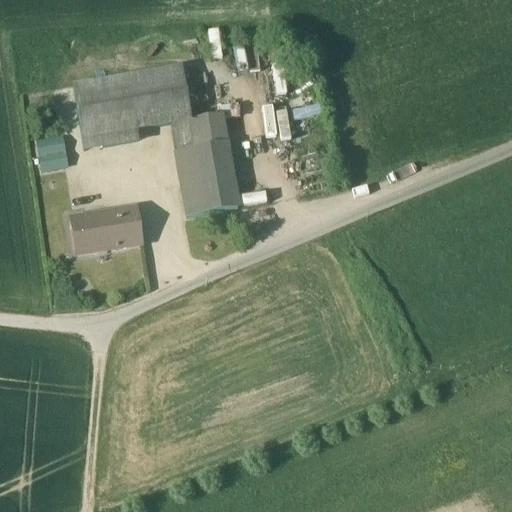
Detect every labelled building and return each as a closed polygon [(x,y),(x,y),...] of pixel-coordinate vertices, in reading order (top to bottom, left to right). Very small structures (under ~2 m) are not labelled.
[(179,44),(151,45),(151,54),(179,53),(179,44)] [(180,73),(162,76),(166,103),(184,100),(180,73)] [(162,76),(90,88),(94,116),(166,103),(162,76)] [(90,88),(72,91),(77,119),(94,116),(90,88)] [(166,103),(94,116),(100,151),(136,145),(134,134),(175,127),(187,125),(188,125),(184,100),(166,103)] [(292,125),(319,116),(316,107),(288,116),(292,125)] [(94,116),(77,119),(83,154),(100,151),(94,116)] [(187,125),(175,127),(180,156),(192,154),(187,125)] [(180,156),(174,157),(185,223),(235,215),(224,149),(192,154),(180,156)] [(62,158),(38,162),(40,176),(64,172),(62,158)] [(135,214),(92,221),(68,225),(73,259),(116,252),(117,253),(141,249),(135,214)]
